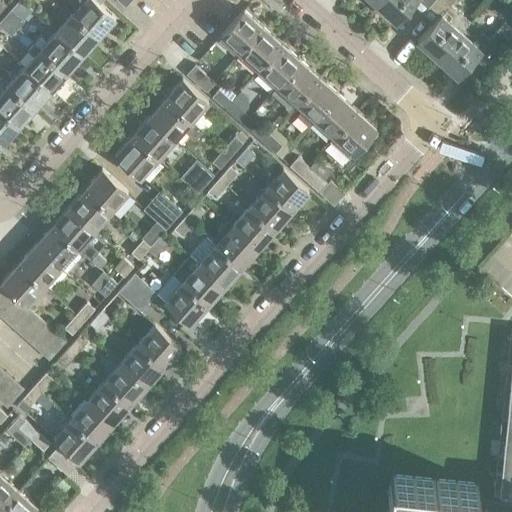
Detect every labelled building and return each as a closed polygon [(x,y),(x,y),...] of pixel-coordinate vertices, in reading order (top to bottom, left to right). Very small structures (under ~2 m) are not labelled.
[(24,0),(16,0),(11,7),(23,18),(33,7),(24,0)] [(95,0),(84,0),(73,13),(99,36),(115,17),(95,0)] [(419,0),(428,8),(434,0),(379,0),(376,4),(396,22),(415,0),(419,0)] [(434,0),(428,8),(438,17),(417,41),(437,59),(461,32),(449,20),(457,11),(450,4),(453,0),(434,0)] [(23,18),(11,7),(4,15),(17,27),(24,18),(23,18)] [(244,9),(221,35),(240,52),(263,26),(244,9)] [(99,36),(73,13),(57,31),(83,54),(99,36)] [(17,27),(4,15),(0,19),(0,24),(10,34),(17,27)] [(461,32),(437,59),(457,77),(478,53),(488,62),(511,35),(511,26),(505,19),(488,38),(480,31),(472,41),(461,32)] [(263,26),(240,52),(259,69),(282,43),(263,26)] [(83,54),(57,31),(41,48),(67,71),(83,54)] [(282,43),(259,69),(277,86),(300,60),(282,43)] [(67,71),(41,48),(25,66),(51,89),(67,71)] [(300,60),(277,86),(271,93),(285,105),(285,108),(289,111),(291,108),(319,76),(300,60)] [(186,72),(206,89),(214,80),(194,62),(186,72)] [(51,89),(25,66),(9,84),(35,107),(51,89)] [(319,76),(291,108),(309,125),(314,119),(338,93),(319,76)] [(208,101),(183,78),(166,97),(202,130),(203,129),(192,119),(208,101)] [(236,93),(224,82),(220,86),(232,97),(236,93)] [(9,84),(0,94),(0,107),(19,125),(35,107),(9,84)] [(225,107),(232,99),(218,86),(211,94),(225,107)] [(241,88),(232,99),(244,109),(248,105),(249,95),(241,88)] [(338,93),(314,119),(333,136),(356,110),(338,93)] [(202,130),(166,97),(149,116),(175,139),(184,128),(195,138),(202,130)] [(225,107),(237,117),(244,109),(232,99),(225,107)] [(0,107),(0,140),(3,143),(19,125),(0,107)] [(249,128),(256,120),(244,109),(237,117),(249,128)] [(356,110),(333,136),(329,140),(348,157),(361,143),(365,147),(377,133),(373,129),(376,127),(356,110)] [(269,131),(282,116),(279,114),(273,120),(267,121),(263,125),(269,131)] [(175,139),(149,116),(133,134),(158,157),(175,139)] [(262,140),(269,132),(256,120),(249,128),(262,140)] [(287,137),(275,126),(270,131),(282,142),(287,137)] [(262,140),(274,151),(281,143),(269,132),(262,140)] [(222,147),(230,155),(243,141),(235,133),(222,147)] [(158,157),(133,134),(116,153),(141,176),(158,157)] [(289,148),(287,137),(275,151),(282,156),(289,148)] [(255,151),(247,144),(235,158),(243,165),(255,151)] [(212,159),(220,167),(230,155),(222,147),(212,159)] [(299,173),(311,160),(311,159),(308,163),(298,154),(289,164),(299,173)] [(198,191),(214,173),(197,158),(181,176),(198,191)] [(327,180),(323,176),(324,171),(311,160),(299,173),(318,190),(327,180)] [(218,177),(226,184),(238,170),(230,163),(218,177)] [(283,167),(266,186),(291,209),(308,190),(283,167)] [(103,168),(86,187),(111,210),(129,190),(103,168)] [(218,177),(207,189),(215,196),(226,184),(218,177)] [(345,191),(331,178),(320,190),(334,203),(345,191)] [(266,186),(249,205),(275,228),(291,209),(266,186)] [(111,210),(86,187),(69,206),(95,229),(111,210)] [(165,227),(182,208),(159,188),(143,207),(156,219),(165,227)] [(184,214),(192,222),(204,208),(196,201),(184,214)] [(249,205),(232,224),(258,246),(275,228),(249,205)] [(95,229),(69,206),(52,225),(78,247),(90,258),(99,249),(86,238),(95,229)] [(184,214),(174,226),(182,234),(192,222),(184,214)] [(156,219),(141,236),(142,237),(150,244),(159,234),(165,227),(156,219)] [(258,246),(232,224),(227,219),(210,237),(216,242),(241,265),(258,246)] [(78,247),(52,225),(35,243),(61,266),(78,247)] [(150,244),(147,248),(148,248),(155,254),(167,241),(160,235),(159,234),(150,244)] [(150,244),(142,237),(130,250),(139,257),(147,248),(150,244)] [(216,242),(199,261),(225,284),(241,265),(216,242)] [(61,266),(35,243),(19,262),(44,285),(61,266)] [(225,284),(199,261),(190,253),(173,272),(182,280),(208,303),(225,284)] [(44,285),(19,262),(1,282),(4,284),(13,292),(22,300),(27,305),(44,285)] [(108,275),(116,282),(128,269),(120,262),(108,275)] [(125,281),(148,301),(157,291),(134,270),(125,281)] [(108,275),(97,288),(105,295),(116,282),(108,275)] [(191,322),(208,303),(182,280),(165,299),(191,322)] [(125,281),(118,289),(140,309),(148,301),(125,281)] [(4,284),(0,288),(0,306),(13,292),(4,284)] [(13,292),(0,306),(0,314),(5,319),(22,300),(13,292)] [(75,313),(83,320),(95,306),(87,299),(75,313)] [(22,300),(5,319),(14,327),(31,308),(27,305),(22,300)] [(31,308),(14,327),(23,334),(40,316),(31,308)] [(101,308),(89,321),(97,328),(109,315),(101,308)] [(75,313),(64,325),(72,332),(83,320),(75,313)] [(40,316),(23,334),(32,343),(49,324),(40,316)] [(155,323),(138,343),(163,365),(180,346),(155,323)] [(49,324),(32,343),(41,351),(58,332),(49,324)] [(58,332),(41,351),(49,358),(66,339),(58,332)] [(87,341),(79,335),(68,347),(75,354),(87,341)] [(138,343),(121,361),(147,384),(163,365),(138,343)] [(75,354),(68,347),(56,360),(64,367),(75,354)] [(511,360),(498,492),(511,493),(511,360)] [(121,361),(104,380),(130,403),(147,384),(121,361)] [(0,378),(0,397),(16,379),(7,371),(0,378)] [(53,379),(46,373),(34,385),(42,392),(53,379)] [(16,379),(0,397),(0,399),(7,405),(24,386),(16,379)] [(104,380),(88,399),(113,421),(130,403),(104,380)] [(42,392),(34,385),(23,398),(31,404),(42,392)] [(88,399),(71,417),(96,440),(113,421),(88,399)] [(31,437),(38,429),(19,414),(6,428),(24,445),(31,437)] [(71,417),(54,437),(79,460),(96,440),(71,417)] [(43,448),(50,440),(38,429),(31,437),(43,448)] [(76,464),(56,447),(48,456),(68,473),(76,464)] [(0,471),(0,509),(19,489),(0,471)] [(511,511),(508,511),(498,511),(495,511),(475,511),(478,482),(391,474),(386,511),(511,511)] [(19,489),(0,509),(0,511),(32,511),(38,506),(19,489)]
